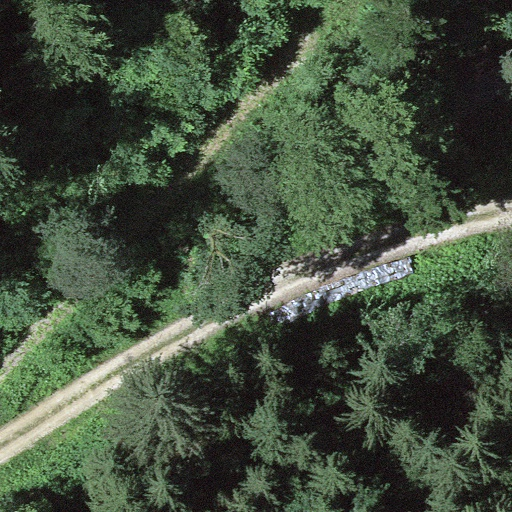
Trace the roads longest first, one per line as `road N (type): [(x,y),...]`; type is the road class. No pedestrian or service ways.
road 1 (track): [(511,211),(419,233),(290,281),(96,374),(0,439)]
road 2 (track): [(0,387),(55,314),(288,53),(354,0)]
